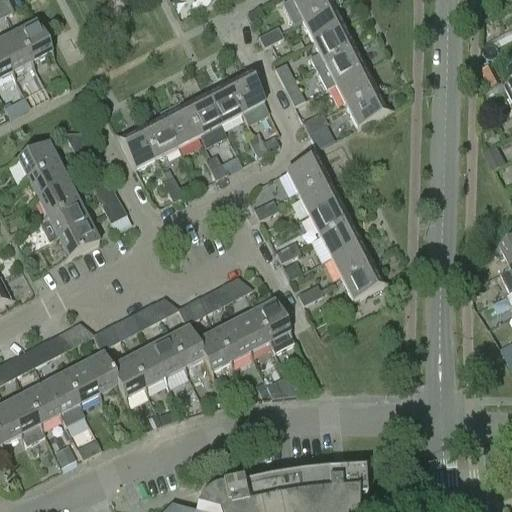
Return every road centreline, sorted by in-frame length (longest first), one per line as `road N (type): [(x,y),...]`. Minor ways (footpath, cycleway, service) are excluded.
road 1 (residential): [(43,511),(158,455),(243,428),(441,408)]
road 2 (tertiary): [(441,408),(446,0)]
road 3 (residential): [(148,241),(290,154),(286,118),(231,23)]
road 4 (residential): [(0,331),(138,264)]
road 5 (unknown): [(256,252),(333,381)]
road 6 (residential): [(138,264),(178,288),(256,252)]
